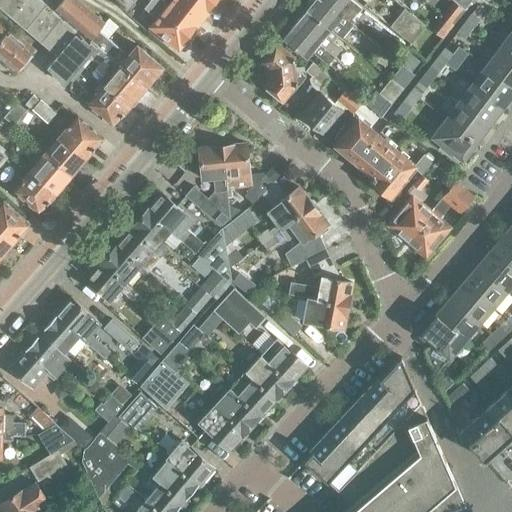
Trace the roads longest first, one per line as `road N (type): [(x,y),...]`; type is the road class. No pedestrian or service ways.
road 1 (tertiary): [(209,80),(0,324)]
road 2 (residential): [(397,313),(344,181),(209,80)]
road 3 (residential): [(250,469),(397,313)]
road 4 (residential): [(397,313),(511,184)]
